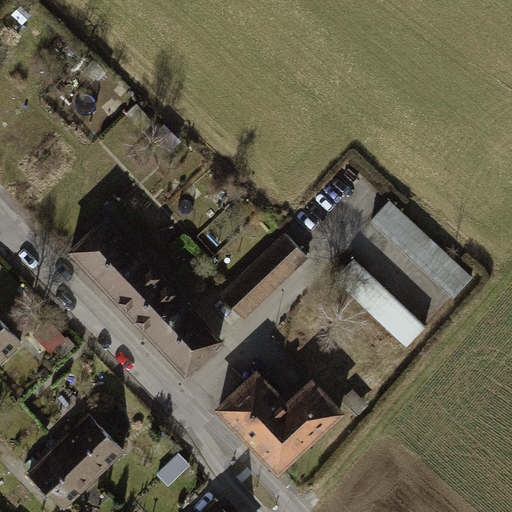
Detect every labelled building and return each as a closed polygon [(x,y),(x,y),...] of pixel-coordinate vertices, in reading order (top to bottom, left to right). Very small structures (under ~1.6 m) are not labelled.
[(374,219),(457,295),(476,274),(393,199),(374,219)] [(114,216),(75,253),(192,374),(230,337),(114,216)] [(289,232),(223,296),(247,321),(314,257),(289,232)] [(339,279),(409,348),(430,327),(360,258),(339,279)] [(0,307),(0,369),(31,342),(0,307)] [(266,374),(228,407),(292,479),(357,421),(324,383),(296,408),(266,374)] [(96,411),(33,474),(71,511),(133,447),(96,411)] [(236,511),(220,496),(203,511),(236,511)]
